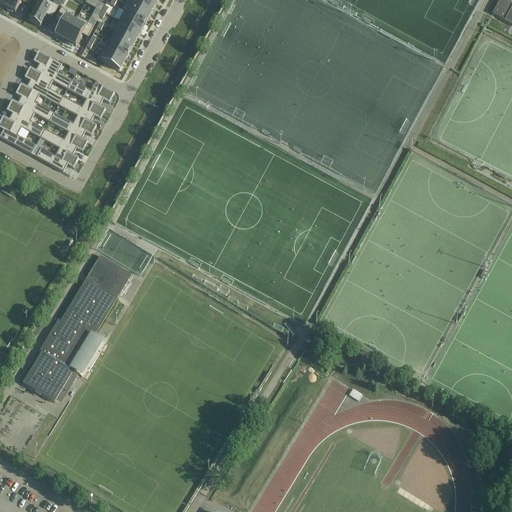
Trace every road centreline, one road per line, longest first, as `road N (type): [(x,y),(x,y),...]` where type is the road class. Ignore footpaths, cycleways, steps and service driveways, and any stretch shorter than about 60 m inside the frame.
road 1 (unknown): [(0,409),(96,221),(111,218),(127,229)]
road 2 (residential): [(0,143),(76,186),(127,91)]
